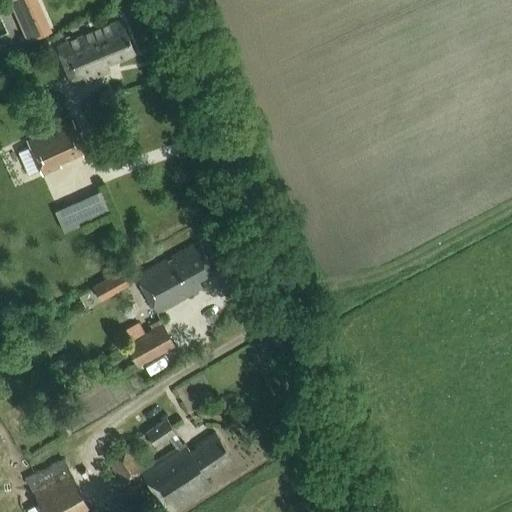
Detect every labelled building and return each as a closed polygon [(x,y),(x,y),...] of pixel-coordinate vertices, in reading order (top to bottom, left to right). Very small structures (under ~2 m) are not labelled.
[(43,11),(18,22),(26,41),(50,30),(43,11)] [(93,16),(86,19),(90,27),(96,24),(93,16)] [(73,90),(83,86),(113,73),(109,64),(135,53),(122,21),(103,29),(104,32),(57,51),(73,90)] [(92,100),(81,105),(88,121),(99,116),(92,100)] [(31,147),(19,152),(29,174),(41,169),(43,174),(89,153),(74,120),(28,141),(31,147)] [(81,199),(68,205),(77,226),(90,220),(81,199)] [(216,272),(200,242),(136,276),(157,314),(204,289),(199,281),(216,272)] [(124,268),(94,284),(103,300),(132,284),(124,268)] [(166,325),(129,346),(140,366),(177,346),(166,325)] [(170,439),(179,452),(142,476),(164,511),(173,511),(212,487),(206,478),(234,460),(216,433),(188,452),(168,421),(146,434),(155,448),(170,439)] [(144,471),(128,445),(107,458),(123,484),(144,471)] [(93,511),(64,458),(28,477),(46,511),(93,511)]
